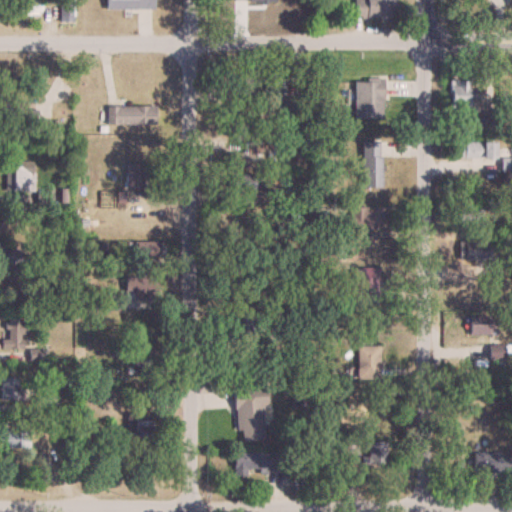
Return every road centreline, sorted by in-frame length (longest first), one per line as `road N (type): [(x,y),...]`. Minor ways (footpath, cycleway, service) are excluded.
road 1 (residential): [(0,42),(511,41)]
road 2 (residential): [(0,507),(511,506)]
road 3 (residential): [(420,511),(423,42)]
road 4 (residential): [(187,511),(188,42)]
